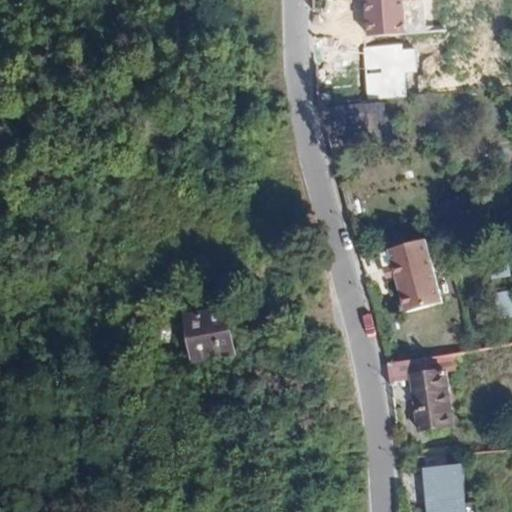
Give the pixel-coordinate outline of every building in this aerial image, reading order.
[(365,0),(368,34),(405,32),(403,3),(424,1),(423,0),(365,0)] [(403,50),(402,44),(364,46),(366,96),(378,95),(378,99),(407,97),(405,73),(417,72),(416,50),(403,50)] [(442,300),(424,238),(387,248),(404,310),(442,300)] [(509,275),(505,251),(488,253),(492,277),(509,275)] [(511,316),(511,296),(511,291),(495,293),(498,318),(511,316)] [(236,350),(224,308),(186,319),(198,361),(236,350)] [(426,357),(388,365),(390,385),(412,383),(418,430),(447,427),(439,370),(428,373),(426,357)] [(445,511),(466,509),(462,469),(428,473),(431,511),(445,511)]
